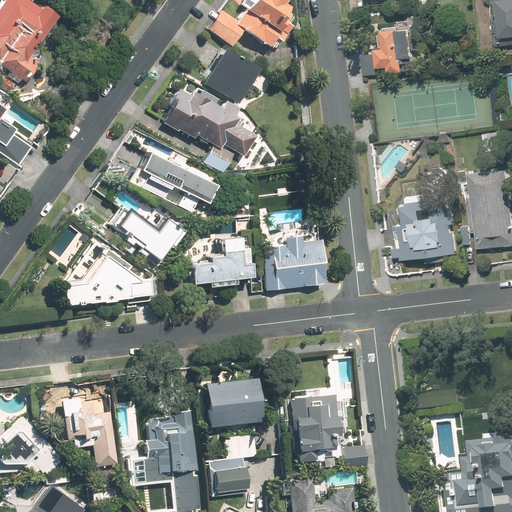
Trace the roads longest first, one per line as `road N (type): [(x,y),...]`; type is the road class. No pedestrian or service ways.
road 1 (residential): [(0,353),(366,312)]
road 2 (residential): [(0,256),(186,0)]
road 3 (residential): [(366,312),(357,295),(322,0)]
road 4 (residential): [(394,511),(366,312)]
road 5 (residential): [(366,312),(511,295)]
